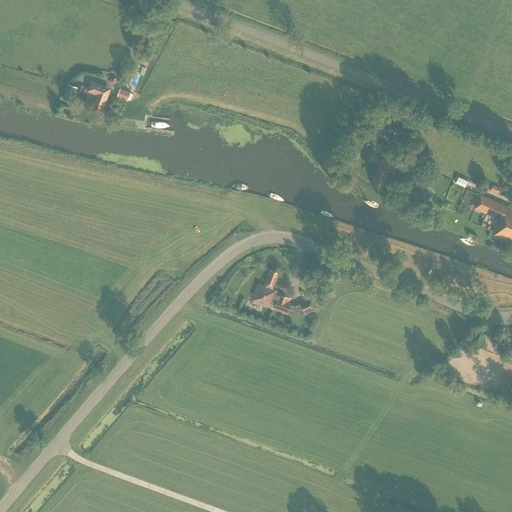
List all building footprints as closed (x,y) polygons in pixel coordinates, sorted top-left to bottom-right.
[(92,108),(102,112),(111,89),(91,82),(88,91),(97,95),(92,108)] [(79,88),(69,84),(63,99),(73,103),(79,88)] [(131,94),(120,90),(117,98),(127,102),(131,94)] [(404,138),(406,133),(397,129),(394,134),(404,138)] [(401,148),(404,140),(393,136),(390,143),(401,148)] [(394,164),(382,160),(379,167),(372,185),(381,189),(388,171),(390,172),(391,170),(397,172),(399,166),(394,164)] [(336,172),(339,166),(329,162),(327,168),(336,172)] [(511,210),(507,208),(508,207),(481,195),(475,208),(500,220),(494,234),(511,242),(511,210)] [(276,290),(271,289),(278,273),(268,269),(262,285),(257,283),(251,300),(270,307),(271,305),(273,306),(272,308),(287,313),(290,303),(288,302),(289,298),(275,293),(276,290)] [(315,270),(311,274),(318,279),(321,275),(315,270)] [(317,308),(312,298),(300,304),(304,314),(317,308)]
